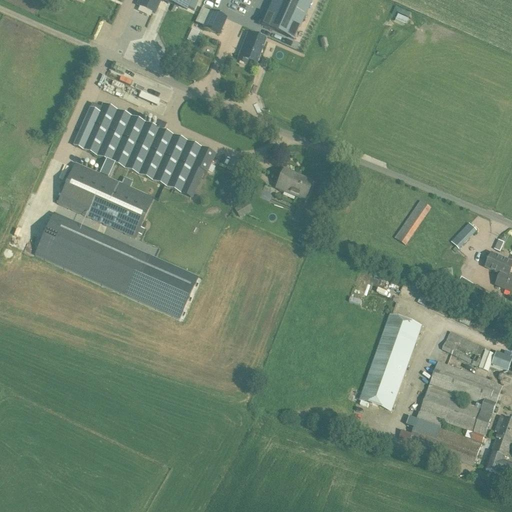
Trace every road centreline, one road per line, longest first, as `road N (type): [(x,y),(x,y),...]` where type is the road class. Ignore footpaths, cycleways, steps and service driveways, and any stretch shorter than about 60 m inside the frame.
road 1 (residential): [(511,229),(83,41)]
road 2 (unknown): [(511,343),(437,320),(396,424)]
